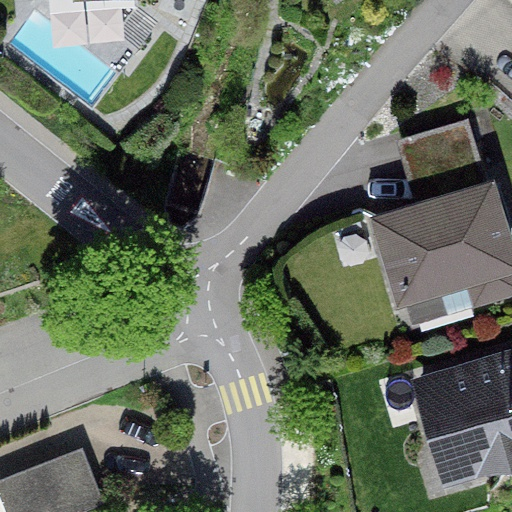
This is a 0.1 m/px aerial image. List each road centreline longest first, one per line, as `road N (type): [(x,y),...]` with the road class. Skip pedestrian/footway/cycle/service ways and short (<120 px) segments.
road 1 (residential): [(220,334),(197,288),(0,121)]
road 2 (residential): [(0,408),(220,334)]
road 3 (residential): [(256,511),(245,391),(220,334)]
